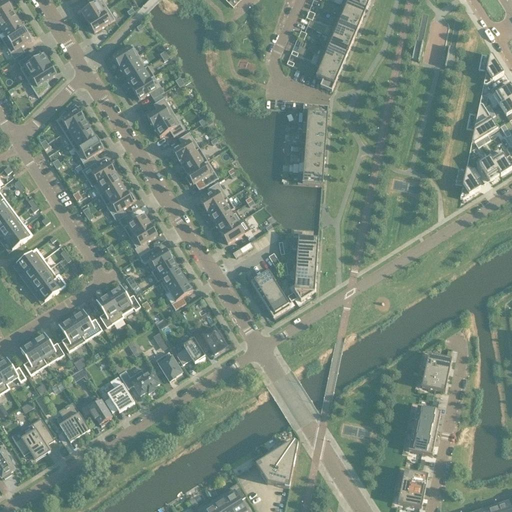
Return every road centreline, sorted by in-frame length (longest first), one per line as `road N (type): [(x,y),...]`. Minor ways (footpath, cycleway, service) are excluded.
road 1 (residential): [(260,349),(85,74)]
road 2 (residential): [(2,511),(260,349)]
road 3 (residential): [(260,349),(511,191)]
road 4 (residential): [(16,143),(96,275),(88,293),(0,348)]
road 5 (residential): [(452,342),(459,354),(430,511)]
road 6 (residential): [(331,101),(271,75),(300,0)]
